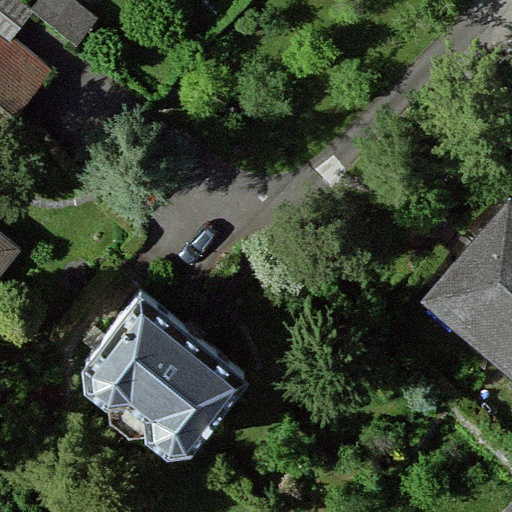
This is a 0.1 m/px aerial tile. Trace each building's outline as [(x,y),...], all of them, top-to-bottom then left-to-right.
[(18,0),(0,0),(0,36),(8,43),(33,11),(18,0)] [(69,0),(42,0),(33,11),(74,44),(94,19),(69,0)] [(0,36),(0,130),(46,73),(8,43),(0,36)] [(511,46),(501,60),(511,69),(511,46)] [(511,207),(507,203),(423,299),(511,376),(511,207)] [(0,233),(0,272),(19,248),(0,233)] [(143,291),(83,363),(82,387),(108,407),(126,401),(147,415),(151,424),(153,443),(170,458),(195,455),(254,378),(143,291)]
